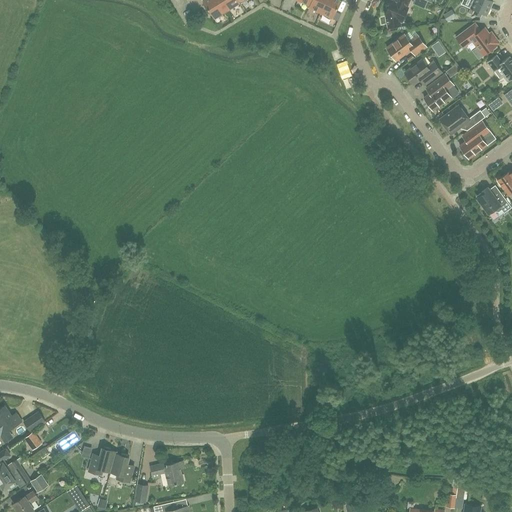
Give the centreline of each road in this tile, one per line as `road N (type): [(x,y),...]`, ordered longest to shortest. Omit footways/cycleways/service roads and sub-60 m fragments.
road 1 (unclassified): [(223,439),(374,412),(511,362)]
road 2 (residential): [(511,146),(478,173),(458,173),(391,86),(368,84),(352,33),(365,0)]
road 3 (residential): [(223,439),(120,430),(0,384)]
